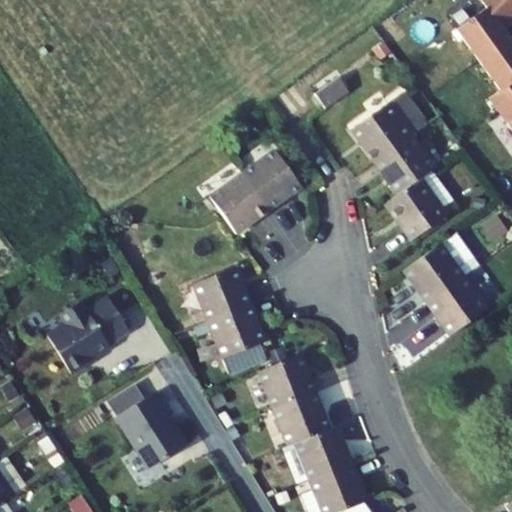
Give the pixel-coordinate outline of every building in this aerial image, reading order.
[(511,22),(511,16),(495,0),(480,0),(487,9),(456,30),(479,61),(504,43),(500,39),(500,34),(504,31),(511,22)] [(511,0),(495,0),(511,16),(511,0)] [(504,43),(510,39),(504,31),(500,34),(500,39),(504,43)] [(511,41),(510,39),(504,43),(479,61),(500,91),(489,99),(492,103),(499,112),(511,102),(511,41)] [(359,70),(363,76),(371,71),(367,65),(359,70)] [(325,109),(348,92),(338,77),(314,94),(325,109)] [(351,130),(374,162),(411,136),(426,125),(403,93),(351,130)] [(511,102),(499,112),(511,130),(511,102)] [(374,162),(398,195),(422,177),(431,171),(434,168),(411,136),(374,162)] [(242,174),(269,211),(301,187),(275,150),(242,174)] [(443,207),(453,201),(431,171),(422,177),(443,207)] [(237,234),(269,211),(242,174),(210,198),(223,215),(237,234)] [(385,204),(411,240),(419,235),(442,218),(448,214),(443,207),(422,177),(398,195),(385,204)] [(475,198),(473,207),(483,210),(485,200),(475,198)] [(485,222),(496,238),(507,230),(495,215),(485,222)] [(423,239),(446,223),(442,218),(419,235),(423,239)] [(404,271),(427,303),(464,277),(479,265),(456,233),(404,271)] [(250,305),(235,268),(194,285),(209,322),(250,305)] [(464,277),(427,303),(451,336),(487,309),(464,277)] [(48,335),(71,374),(86,365),(85,363),(110,347),(108,344),(129,331),(108,297),(87,310),(81,301),(60,314),(66,323),(48,335)] [(261,344),(265,342),(250,305),(209,322),(223,358),(230,374),(267,359),(261,344)] [(175,335),(179,341),(198,333),(211,364),(223,358),(209,322),(175,335)] [(273,409),(315,392),(300,355),(258,372),(273,409)] [(205,368),(198,372),(209,389),(216,385),(205,368)] [(1,387),(9,402),(20,396),(11,381),(1,387)] [(136,384),(117,395),(126,410),(145,398),(136,384)] [(108,401),(150,468),(186,446),(168,417),(171,416),(156,392),(145,398),(126,410),(117,395),(108,401)] [(273,409),(288,446),(295,443),(330,430),(315,392),(273,409)] [(230,423),(233,422),(215,393),(212,395),(230,423)] [(23,398),(7,409),(9,412),(25,401),(23,398)] [(13,417),(22,431),(37,421),(28,407),(13,417)] [(33,438),(42,432),(38,424),(28,430),(33,438)] [(352,464),(337,427),(330,430),(295,443),(310,481),(352,464)] [(44,431),(27,443),(30,447),(47,435),(45,431),(44,431)] [(310,481),(295,443),(288,446),(282,449),(297,486),(310,481)] [(0,503),(24,487),(4,458),(0,461),(0,503)] [(373,511),(367,501),(352,464),(310,481),(322,511),(339,511),(345,510),(346,511),(373,511)] [(73,481),(64,466),(51,474),(61,489),(73,481)] [(271,491),(280,487),(275,475),(266,478),(271,491)] [(92,511),(81,495),(67,505),(71,511),(92,511)] [(0,511),(11,511),(4,502),(0,504),(0,511)]
